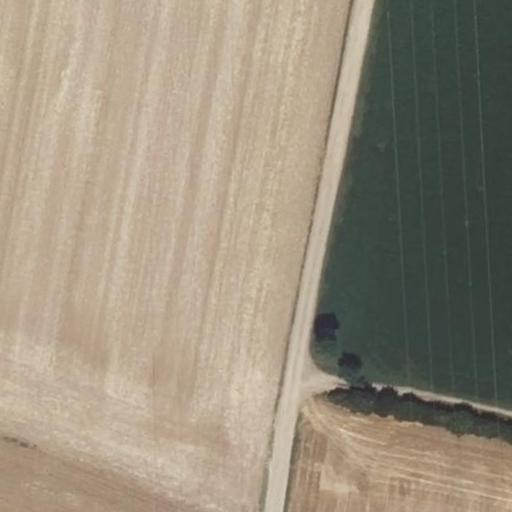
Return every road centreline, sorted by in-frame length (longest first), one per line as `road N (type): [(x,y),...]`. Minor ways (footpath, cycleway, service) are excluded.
road 1 (track): [(271,511),(367,0)]
road 2 (track): [(296,372),(511,425)]
